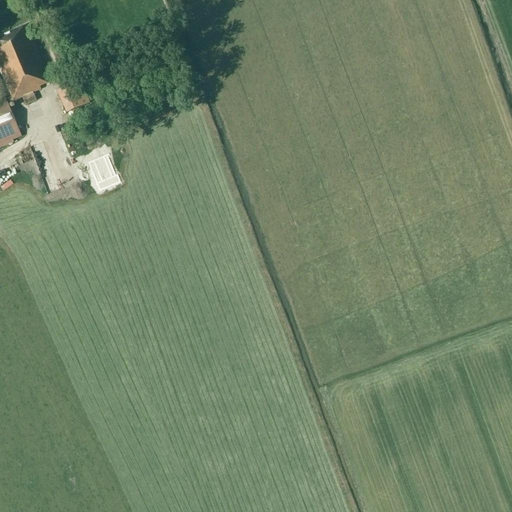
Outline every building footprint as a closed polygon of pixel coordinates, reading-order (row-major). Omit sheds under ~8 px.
[(5,98),(0,99),(0,145),(21,136),(7,103),(12,100),(13,101),(22,97),(26,105),(36,101),(33,93),(41,89),(40,87),(50,83),(26,25),(0,36),(0,70),(8,90),(11,97),(5,99),(5,98)] [(67,113),(89,104),(80,82),(57,91),(67,113)] [(53,155),(64,187),(79,182),(77,175),(75,176),(66,150),(53,155)] [(109,154),(89,163),(101,190),(121,182),(118,174),(116,175),(108,155),(109,154)] [(60,188),(48,157),(37,161),(49,192),(60,188)]
